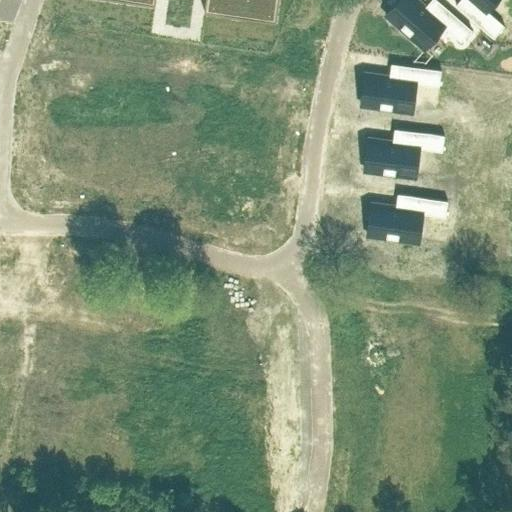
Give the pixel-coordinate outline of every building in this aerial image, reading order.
[(127,0),(155,4),(155,0),(205,0),(204,11),(276,21),(278,0),(127,0)] [(419,0),(395,0),(385,12),(424,46),(443,24),(460,40),(471,27),(440,0),(436,0),(429,8),(425,4),(419,0)] [(465,0),(461,5),(456,1),(455,3),(493,36),(504,23),(483,5),(487,0),(465,0)] [(365,71),(361,103),(412,110),(416,81),(439,84),(441,68),(391,61),(391,63),(397,63),(395,75),(389,74),(365,71)] [(45,82),(32,171),(53,174),(66,81),(65,84),(45,82)] [(73,177),(86,84),(66,81),(53,174),(54,174),(54,170),(73,173),(72,176),(73,177)] [(86,87),(87,84),(86,84),(73,177),(93,179),(106,87),(105,90),(86,87)] [(113,182),(126,89),(106,87),(93,179),(94,179),(94,176),(113,178),(113,182)] [(126,93),(127,90),(126,89),(113,182),(133,185),(146,92),(145,96),(126,93)] [(154,184),(166,95),(146,92),(133,185),(134,185),(134,182),(154,184)] [(173,191),(186,98),(166,95),(154,184),(173,187),(173,190),(173,191)] [(186,102),(187,98),(186,98),(173,191),(193,193),(206,101),(205,104),(186,102)] [(213,196),(226,104),(206,101),(193,193),(194,194),(195,190),(213,193),(213,196)] [(226,107),(227,104),(226,104),(213,196),(233,199),(247,106),(246,106),(246,110),(226,107)] [(254,202),(267,109),(247,106),(233,199),(234,199),(235,196),(253,198),(253,202),(254,202)] [(267,113),(267,109),(254,202),(275,205),(287,116),(267,113)] [(368,136),(364,168),(415,175),(419,146),(442,149),(444,133),(394,126),(394,128),(400,128),(398,140),(392,139),(368,136)] [(371,201),(367,233),(418,240),(422,211),(445,214),(447,198),(397,191),(397,193),(403,193),(402,204),(395,204),(371,201)] [(244,319),(222,316),(216,352),(269,360),(270,349),(268,349),(270,335),(243,331),(244,319)] [(417,375),(421,344),(367,337),(363,369),(404,374),(402,386),(429,390),(431,377),(417,375)] [(267,372),(269,360),(216,352),(216,353),(219,353),(213,389),(236,392),(238,381),(262,384),(264,371),(267,372)] [(169,371),(167,386),(178,387),(180,372),(169,371)] [(450,386),(438,385),(437,393),(449,394),(450,386)] [(221,402),(215,441),(270,450),(274,423),(249,419),(251,406),(221,402)] [(241,472),(266,476),(270,450),(215,441),(209,480),(239,485),(241,472)] [(363,466),(359,498),(375,501),(375,503),(389,505),(389,502),(413,506),(418,462),(396,459),(394,470),(363,466)]
